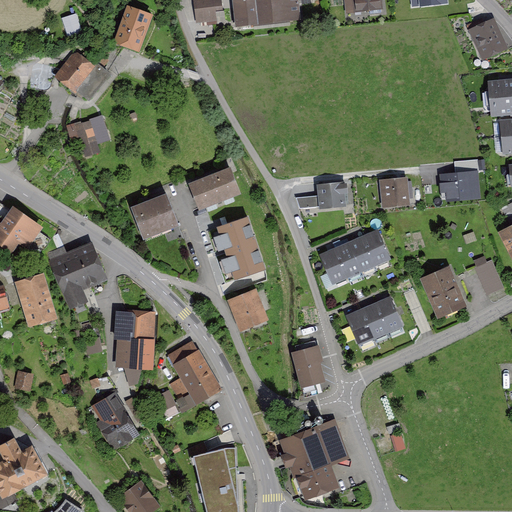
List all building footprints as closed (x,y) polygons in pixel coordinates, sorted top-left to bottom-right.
[(224,19),(222,0),(194,0),(197,23),(224,19)] [(233,0),(237,25),(259,22),(256,0),(233,0)] [(299,0),(256,0),(259,22),(302,17),(299,0)] [(382,0),(355,0),(357,11),(384,7),(382,0)] [(155,16),(129,6),(115,42),(141,52),(155,16)] [(494,16),(469,29),(484,59),(509,47),(494,16)] [(75,49),(55,76),(75,91),(95,64),(75,49)] [(511,113),(511,76),(489,79),(493,115),(511,113)] [(102,114),(66,126),(70,138),(79,135),(86,156),(101,151),(98,144),(110,140),(102,114)] [(511,118),(500,120),(502,138),(511,136),(511,118)] [(511,136),(502,138),(503,154),(511,153),(511,136)] [(241,194),(231,167),(189,183),(199,210),(241,194)] [(478,170),(439,174),(442,202),(481,198),(478,170)] [(408,177),(380,180),(382,208),(410,205),(408,177)] [(347,180),(317,183),(318,195),(318,206),(319,208),(349,205),(347,180)] [(179,227),(166,194),(131,207),(144,241),(179,227)] [(318,195),(296,197),(300,208),(318,206),(318,195)] [(1,202),(0,203),(0,213),(3,216),(8,207),(1,202)] [(511,227),(511,226),(511,203),(502,209),(511,227)] [(0,220),(0,243),(12,252),(20,242),(29,249),(45,227),(16,206),(4,223),(0,220)] [(248,216),(217,226),(234,280),(266,269),(248,216)] [(511,226),(511,227),(501,232),(511,252),(511,226)] [(378,230),(362,237),(375,267),(390,260),(378,230)] [(361,273),(375,267),(362,237),(348,242),(361,273)] [(346,279),(361,273),(348,242),(333,249),(346,279)] [(92,243),(49,261),(70,309),(88,301),(83,290),(108,280),(92,243)] [(332,285),(346,279),(333,249),(319,254),(332,285)] [(485,255),(474,260),(477,266),(475,267),(487,295),(505,287),(492,258),(487,261),(485,255)] [(468,305),(452,266),(423,278),(438,317),(468,305)] [(43,271),(15,280),(28,325),(58,316),(43,271)] [(6,285),(0,286),(0,309),(12,307),(6,285)] [(256,286),(227,298),(240,330),(269,318),(256,286)] [(377,302),(390,332),(404,326),(391,296),(377,302)] [(390,332),(377,302),(362,309),(375,339),(390,332)] [(154,338),(156,311),(117,308),(115,337),(118,337),(116,365),(154,367),(156,338),(154,338)] [(361,344),(375,339),(362,309),(348,314),(361,344)] [(102,352),(99,337),(83,340),(87,355),(102,352)] [(222,390),(193,341),(167,356),(180,378),(196,405),(222,390)] [(328,381),(319,343),(291,350),(300,387),(328,381)] [(34,373),(18,370),(15,389),(30,392),(34,373)] [(68,373),(60,375),(63,385),(71,383),(68,373)] [(115,387),(109,376),(92,381),(98,396),(115,387)] [(196,405),(180,378),(170,384),(179,400),(176,401),(183,413),(196,405)] [(169,390),(150,399),(157,414),(176,404),(169,390)] [(128,411),(115,391),(92,405),(102,420),(98,423),(114,450),(140,435),(126,412),(128,411)] [(288,412),(275,417),(282,435),(295,430),(288,412)] [(350,457),(335,418),(279,439),(284,452),(281,453),(286,466),(289,465),(302,499),(340,484),(332,464),(350,457)] [(387,426),(396,451),(406,448),(397,423),(387,426)] [(0,451),(5,461),(0,463),(0,492),(3,499),(48,475),(33,445),(22,451),(15,439),(0,446),(0,451)] [(207,511),(238,511),(237,447),(225,447),(224,446),(193,453),(203,490),(207,511)] [(150,511),(161,504),(141,478),(117,496),(128,511),(150,511)] [(363,499),(358,486),(342,492),(347,505),(363,499)] [(83,511),(85,509),(66,498),(58,507),(51,511),(83,511)]
